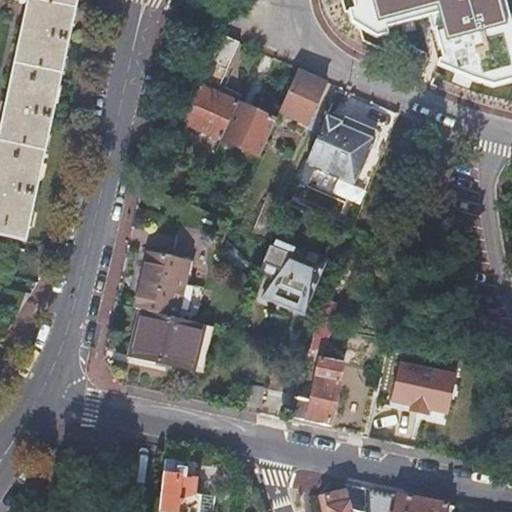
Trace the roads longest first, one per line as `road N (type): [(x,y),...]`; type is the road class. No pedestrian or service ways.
road 1 (tertiary): [(42,400),(76,301),(150,0)]
road 2 (residential): [(511,134),(304,50),(282,26),(281,0)]
road 3 (residential): [(511,496),(265,447)]
road 4 (residential): [(42,400),(265,447)]
